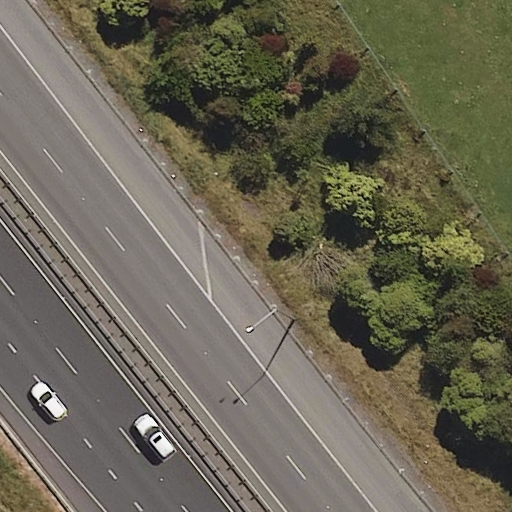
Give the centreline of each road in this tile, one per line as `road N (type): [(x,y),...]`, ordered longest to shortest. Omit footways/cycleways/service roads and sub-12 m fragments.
road 1 (motorway): [(0,95),(333,511)]
road 2 (motorway): [(190,511),(0,281)]
